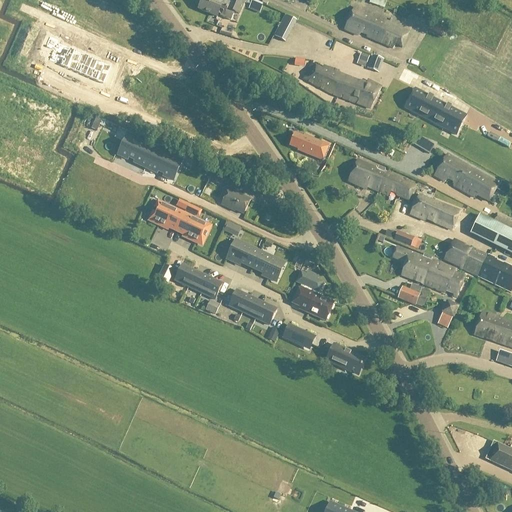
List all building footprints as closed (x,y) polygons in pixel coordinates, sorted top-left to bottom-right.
[(51,0),(50,5),(73,15),(78,0),(51,0)] [(212,0),(201,0),(197,11),(216,19),(218,14),(220,15),(219,18),(230,22),(233,14),(238,16),(243,4),(245,5),(246,2),(246,0),(230,0),(228,6),(212,0)] [(375,0),(368,0),(367,5),(381,11),(384,3),(375,0)] [(101,1),(93,19),(129,35),(137,17),(101,1)] [(251,4),(248,11),(258,16),(261,8),(251,4)] [(408,34),(404,32),(353,9),(344,31),(357,37),(361,34),(367,37),(366,39),(392,50),(395,47),(401,49),(408,34)] [(285,17),(274,38),(285,44),(296,22),(285,17)] [(441,37),(444,31),(432,24),(428,30),(441,37)] [(48,62),(66,70),(74,52),(57,44),(58,42),(49,38),(44,49),(52,52),(48,62)] [(74,52),(66,70),(84,78),(93,60),(74,52)] [(372,57),(367,70),(378,74),(382,61),(372,57)] [(111,68),(93,60),(84,78),(103,86),(111,68)] [(294,70),(303,71),(304,63),(295,61),(294,70)] [(328,95),(338,75),(338,73),(323,67),(321,70),(313,64),(311,64),(302,78),(328,95)] [(338,75),(328,95),(334,97),(369,110),(381,89),(367,82),(365,85),(350,80),(338,75)] [(414,91),(405,110),(429,123),(439,104),(414,91)] [(439,104),(429,123),(456,137),(466,118),(439,104)] [(88,113),(81,128),(102,137),(108,122),(88,113)] [(465,138),(470,126),(464,123),(458,135),(465,138)] [(302,138),(294,135),(288,147),(297,151),(296,152),(321,163),(327,147),(303,137),(302,138)] [(145,170),(154,152),(126,139),(118,157),(128,162),(129,160),(134,162),(133,164),(145,170)] [(177,172),(181,164),(154,152),(145,170),(157,175),(158,173),(163,176),(163,178),(172,182),(176,175),(177,172)] [(498,186),(446,156),(434,178),(444,183),(447,181),(453,184),(452,187),(474,199),(477,197),(488,204),(498,186)] [(377,194),(387,174),(384,173),(384,170),(377,168),(377,169),(375,168),(375,169),(357,162),(347,183),(365,191),(366,189),(377,194)] [(387,174),(377,194),(387,197),(390,193),(396,196),(395,198),(409,203),(415,188),(387,174)] [(225,189),(229,181),(218,175),(214,183),(225,189)] [(101,187),(94,202),(123,215),(129,200),(101,187)] [(341,192),(333,188),(330,194),(338,198),(341,192)] [(243,216),(250,202),(238,196),(238,195),(229,190),(221,207),(234,213),(234,212),(243,216)] [(451,232),(459,213),(418,196),(409,217),(424,223),(426,221),(451,232)] [(186,213),(189,207),(183,204),(180,210),(186,213)] [(177,233),(185,216),(160,205),(152,223),(169,231),(170,229),(177,233)] [(192,215),(195,210),(189,207),(186,213),(192,215)] [(183,238),(201,246),(209,228),(185,216),(177,233),(184,236),(183,238)] [(492,223),(511,232),(511,225),(494,217),(492,223)] [(473,228),(469,238),(511,257),(511,234),(484,222),(480,231),(473,228)] [(236,234),(238,229),(227,224),(224,231),(228,234),(229,231),(236,234)] [(397,234),(393,242),(409,248),(412,240),(397,234)] [(241,264),(251,269),(259,253),(235,242),(227,260),(240,266),(241,264)] [(469,251),(464,249),(464,247),(453,242),(443,261),(459,269),(459,270),(509,295),(511,288),(511,269),(470,249),(469,251)] [(422,258),(396,248),(392,260),(404,265),(400,277),(420,285),(421,286),(431,262),(430,262),(431,259),(423,256),(422,257),(422,258)] [(284,265),(259,253),(251,269),(263,275),(262,277),(276,283),(284,265)] [(456,300),(461,286),(464,280),(464,278),(454,274),(455,272),(431,262),(421,286),(444,295),(444,293),(453,296),(452,298),(456,300)] [(175,283),(188,289),(196,273),(182,267),(175,283)] [(165,268),(159,280),(168,285),(174,272),(165,268)] [(188,289),(201,295),(209,280),(196,273),(188,289)] [(305,277),(301,287),(318,295),(323,285),(305,277)] [(201,295),(215,301),(222,286),(209,280),(201,295)] [(299,290),(292,305),(299,308),(298,311),(325,323),(333,305),(314,296),(313,297),(308,295),(308,294),(299,290)] [(397,300),(415,307),(419,297),(401,290),(397,300)] [(243,314),(250,299),(237,293),(229,308),(243,314)] [(256,320),(263,305),(250,299),(243,314),(256,320)] [(218,306),(209,301),(204,311),(213,315),(218,306)] [(511,314),(511,312),(511,304),(507,302),(503,309),(511,314)] [(437,326),(447,330),(452,320),(453,320),(458,309),(447,304),(441,315),(442,315),(437,326)] [(256,320),(269,327),(277,311),(263,305),(256,320)] [(481,314),(473,337),(511,349),(511,323),(493,317),(493,318),(481,314)] [(308,352),(314,339),(305,335),(296,331),(296,330),(289,327),(283,340),(308,352)] [(344,353),(333,348),(326,362),(339,368),(340,367),(348,371),(347,372),(357,376),(361,369),(362,367),(364,362),(350,355),(349,355),(345,353),(344,353)] [(511,452),(497,445),(489,462),(511,473),(511,452)]
